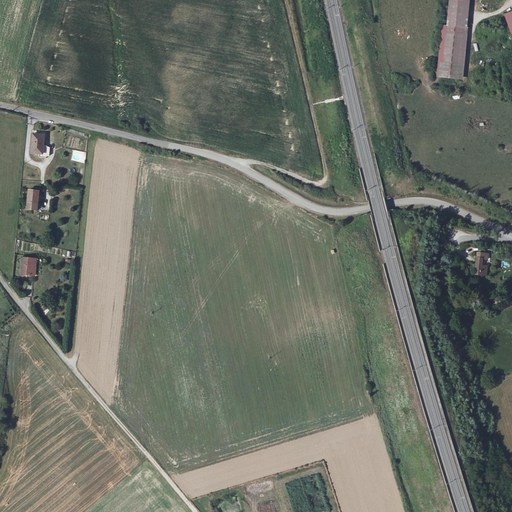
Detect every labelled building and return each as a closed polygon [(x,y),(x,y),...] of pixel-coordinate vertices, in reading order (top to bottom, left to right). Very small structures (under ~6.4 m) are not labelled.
[(469,0),(448,0),(446,25),(466,27),(469,0)] [(467,34),(446,32),(443,60),(439,59),(437,75),(463,80),(467,34)] [(32,154),(42,155),(44,137),(33,136),(32,154)] [(85,162),(87,153),(73,150),(71,159),(85,162)] [(28,208),(37,209),(40,191),(31,190),(28,208)] [(478,251),(476,271),(486,272),(487,265),(483,265),(484,257),(487,257),(488,252),(478,251)] [(21,273),(35,274),(36,258),(23,257),(21,273)]
